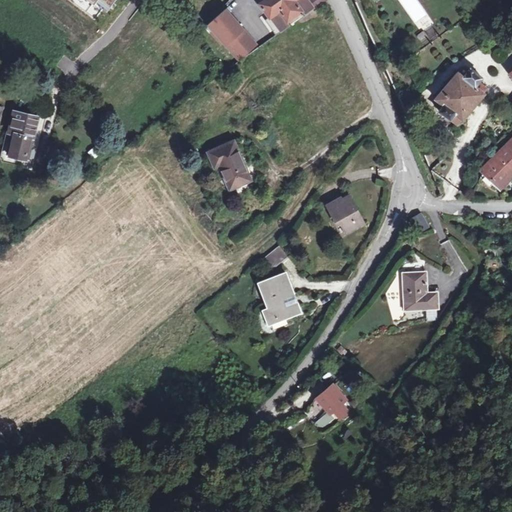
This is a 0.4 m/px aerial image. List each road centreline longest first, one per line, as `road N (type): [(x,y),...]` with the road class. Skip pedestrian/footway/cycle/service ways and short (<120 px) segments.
road 1 (tertiary): [(406,193),(332,331),(283,397),(157,511)]
road 2 (tertiary): [(337,0),(398,144),(406,193)]
